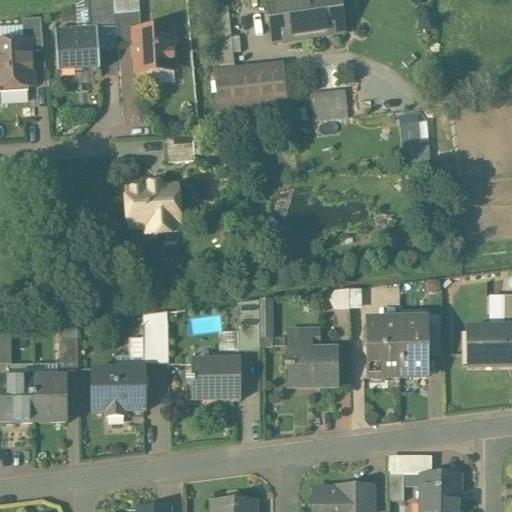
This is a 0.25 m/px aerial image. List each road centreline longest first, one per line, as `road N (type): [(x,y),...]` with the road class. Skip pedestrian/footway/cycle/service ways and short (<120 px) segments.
road 1 (residential): [(487,428),(281,454)]
road 2 (residential): [(281,454),(78,481)]
